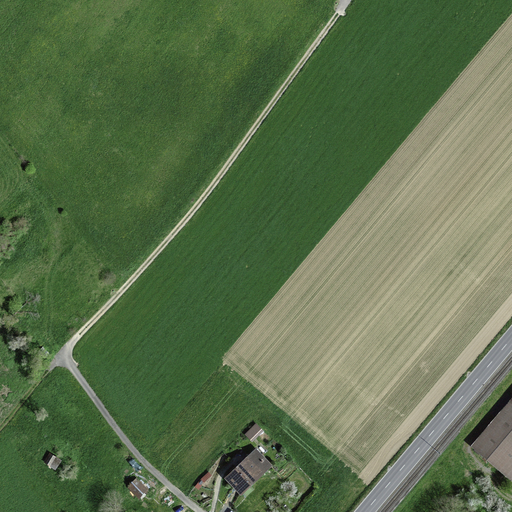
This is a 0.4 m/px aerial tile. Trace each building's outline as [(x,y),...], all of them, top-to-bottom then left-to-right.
[(16,242),(10,237),(0,248),(0,260),(1,261),(16,242)] [(511,477),(511,399),(473,445),(511,477)] [(261,429),(256,424),(246,434),(251,439),(261,429)] [(241,493),(269,466),(255,451),(226,478),(241,493)] [(55,468),(60,461),(50,454),(45,461),(55,468)] [(139,496),(145,489),(136,483),(131,489),(139,496)]
